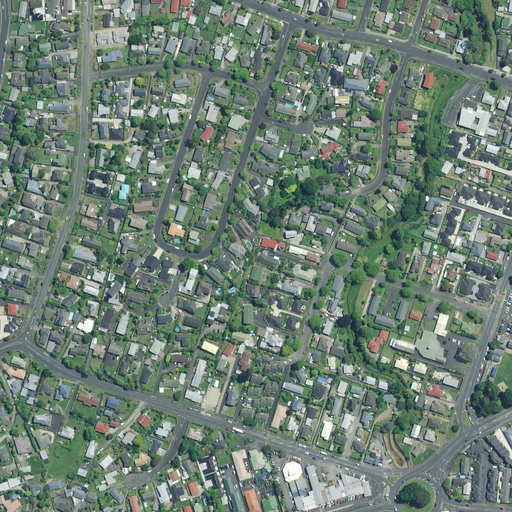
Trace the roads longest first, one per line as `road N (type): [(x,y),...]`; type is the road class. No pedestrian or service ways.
road 1 (residential): [(85,76),(75,200),(24,344)]
road 2 (residential): [(493,314),(334,263),(299,353)]
road 3 (residential): [(185,254),(161,244),(157,230),(208,70)]
road 4 (tertiary): [(364,470),(186,412)]
road 5 (tertiary): [(186,412),(72,374),(24,344)]
road 6 (residential): [(257,116),(213,245),(185,254)]
road 7 (residential): [(408,49),(389,103),(382,175),(355,191)]
road 8 (residential): [(208,70),(183,65),(85,76)]
